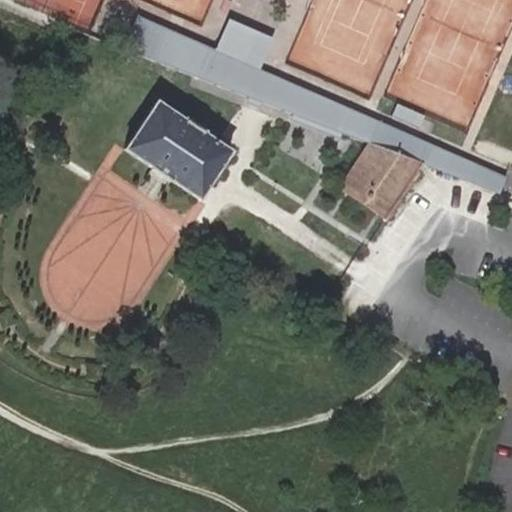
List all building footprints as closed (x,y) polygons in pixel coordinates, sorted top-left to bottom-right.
[(511,25),(511,0),(425,0),(382,96),(465,132),(511,25)] [(136,17),(126,53),(367,142),(420,163),(498,192),(505,176),(258,71),(274,38),(227,19),(212,49),(136,17)] [(230,151),(153,99),(119,149),(196,200),(230,151)] [(226,170),(235,176),(261,138),(240,124),(230,140),(241,148),(226,170)] [(384,219),(420,163),(367,142),(336,187),(384,219)]
